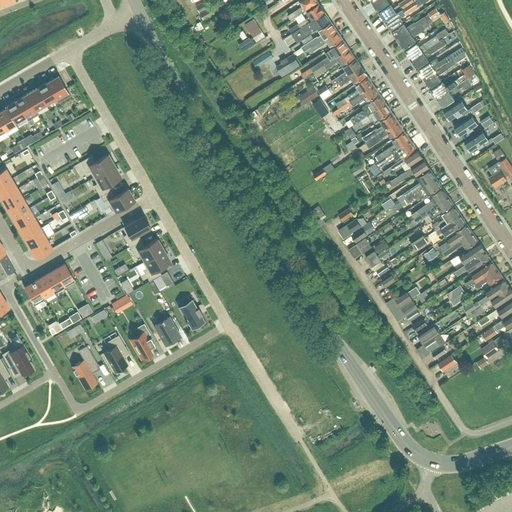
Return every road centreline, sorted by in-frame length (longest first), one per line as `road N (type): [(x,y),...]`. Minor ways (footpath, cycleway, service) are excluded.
road 1 (tertiary): [(431,463),(408,447),(297,285),(211,149),(138,11)]
road 2 (residential): [(511,254),(341,0)]
road 3 (residential): [(52,374),(76,411),(225,325)]
road 4 (residential): [(151,197),(67,51)]
road 5 (residential): [(225,325),(151,197)]
road 6 (residential): [(29,270),(151,197)]
road 7 (residential): [(225,325),(301,439)]
road 8 (residential): [(52,374),(4,287),(29,270)]
